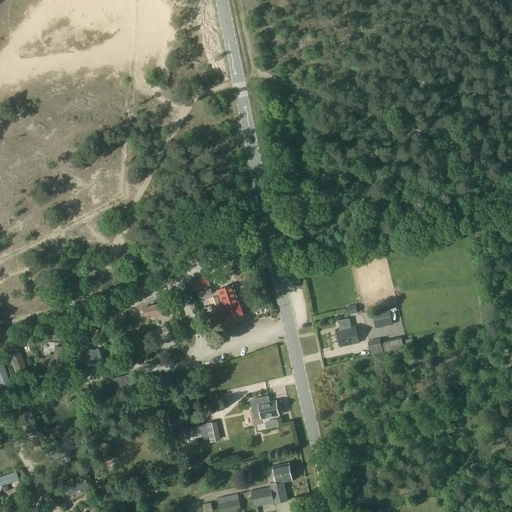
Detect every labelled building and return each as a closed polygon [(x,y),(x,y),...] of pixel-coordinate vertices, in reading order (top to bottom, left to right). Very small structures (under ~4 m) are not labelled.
[(206,277),(191,283),(193,291),(209,285),(206,277)] [(231,286),(217,291),(220,298),(210,301),(214,314),(215,317),(211,319),(213,327),(218,325),(218,326),(232,321),(233,322),(243,319),(238,303),(237,304),(231,286)] [(142,308),(144,317),(153,315),(154,317),(173,313),(171,304),(164,306),(164,303),(142,308)] [(373,315),(376,328),(393,324),(390,311),(373,315)] [(341,347),(359,343),(356,326),(337,330),(341,347)] [(39,341),(44,346),(50,342),(46,336),(39,341)] [(382,342),(385,351),(403,347),(401,337),(382,342)] [(383,352),(382,348),(380,339),(369,342),(370,350),(371,350),(372,354),(383,352)] [(40,358),(40,366),(60,368),(62,347),(54,347),(53,355),(46,355),(45,359),(40,358)] [(81,354),(75,356),(81,374),(103,367),(98,349),(92,351),(91,348),(80,352),(81,354)] [(9,355),(16,375),(26,372),(19,352),(9,355)] [(1,361),(0,361),(0,386),(9,383),(1,361)] [(129,374),(110,380),(113,388),(132,382),(129,374)] [(250,400),(253,413),(254,420),(262,418),(262,419),(279,416),(276,401),(270,403),(268,397),(250,400)] [(30,435),(37,433),(31,413),(24,416),(28,428),(25,428),(27,433),(30,432),(30,435)] [(206,424),(210,443),(220,441),(217,422),(206,424)] [(209,440),(206,424),(194,426),(196,435),(200,434),(202,441),(209,440)] [(257,435),(272,435),(271,427),(257,428),(257,435)] [(69,453),(48,454),(49,462),(59,462),(59,465),(63,465),(63,467),(70,467),(69,453)] [(271,487),(251,491),(255,507),(275,503),(287,501),(283,482),(292,480),(289,464),(273,467),(277,483),(271,484),(271,487)] [(0,477),(0,486),(17,481),(15,472),(0,477)] [(85,479),(64,488),(67,495),(80,490),(81,492),(85,491),(84,488),(88,486),(85,479)] [(238,496),(218,499),(220,511),(234,511),(241,510),(238,496)] [(203,505),(204,511),(211,511),(213,511),(211,503),(203,505)]
